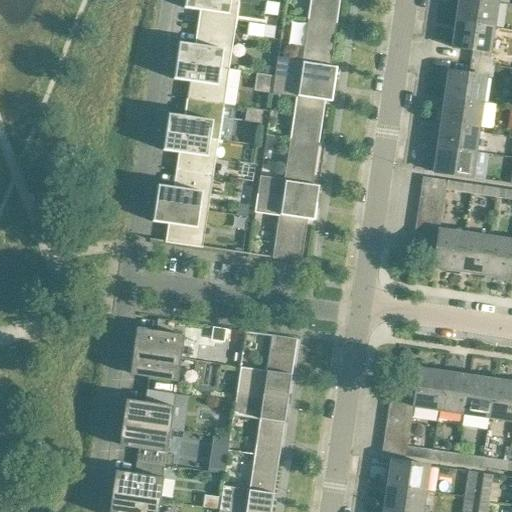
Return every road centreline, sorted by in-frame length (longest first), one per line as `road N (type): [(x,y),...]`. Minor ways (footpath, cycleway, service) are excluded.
road 1 (residential): [(361,307),(408,0)]
road 2 (residential): [(170,0),(128,282)]
road 3 (residential): [(128,282),(360,315)]
road 4 (residential): [(128,282),(94,511)]
road 5 (residential): [(329,511),(360,315)]
road 6 (residential): [(511,327),(361,307)]
